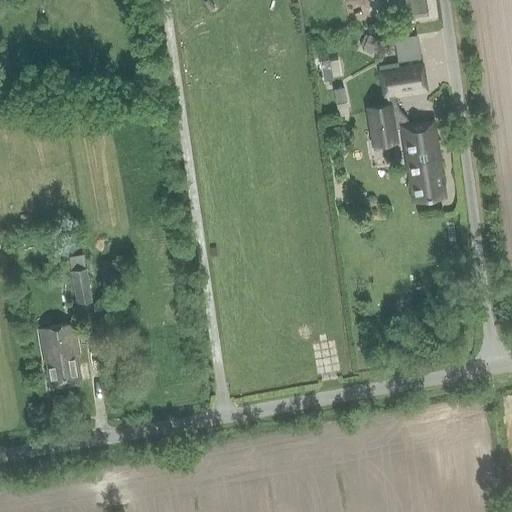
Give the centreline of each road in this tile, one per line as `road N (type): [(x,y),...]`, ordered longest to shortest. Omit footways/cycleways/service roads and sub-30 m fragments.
road 1 (unclassified): [(0,458),(493,366)]
road 2 (unclassified): [(493,366),(444,0)]
